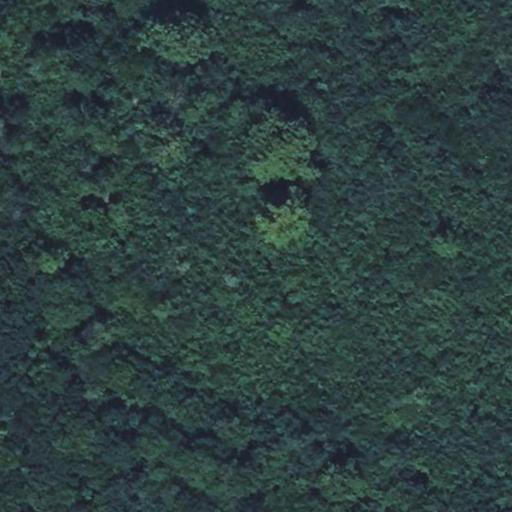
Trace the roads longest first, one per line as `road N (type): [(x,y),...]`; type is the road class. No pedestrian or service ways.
road 1 (track): [(0,195),(154,511)]
road 2 (track): [(511,121),(451,0)]
